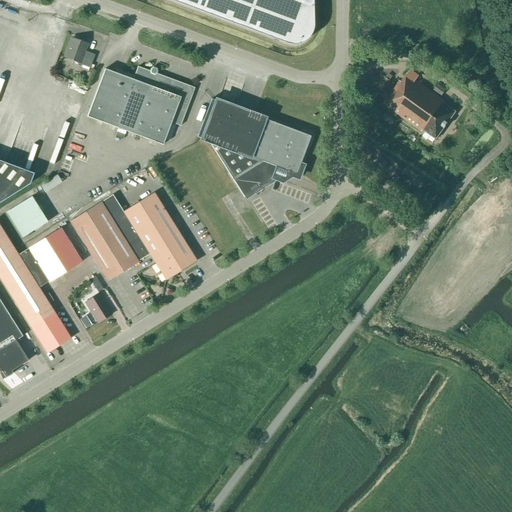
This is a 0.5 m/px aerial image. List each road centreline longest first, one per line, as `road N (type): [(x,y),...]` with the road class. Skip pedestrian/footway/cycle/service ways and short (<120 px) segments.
road 1 (unclassified): [(209,511),(421,236),(348,179)]
road 2 (unclassified): [(348,179),(319,216),(0,416)]
road 3 (unclassified): [(340,78),(298,76),(90,0)]
